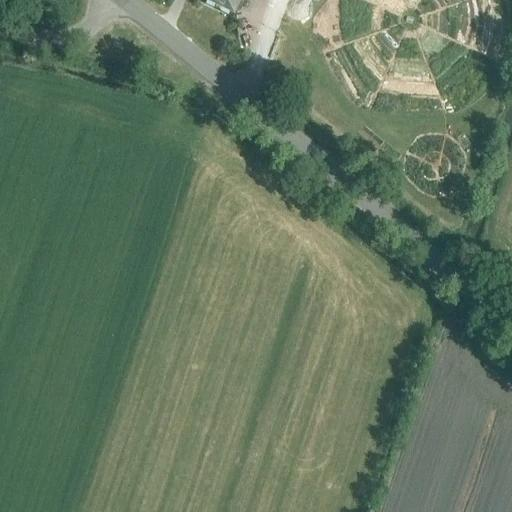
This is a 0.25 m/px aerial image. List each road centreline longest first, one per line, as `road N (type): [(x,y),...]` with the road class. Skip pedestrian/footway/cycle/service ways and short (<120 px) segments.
road 1 (tertiary): [(511,330),(122,0)]
road 2 (unclassified): [(112,0),(77,39),(42,44),(0,36)]
